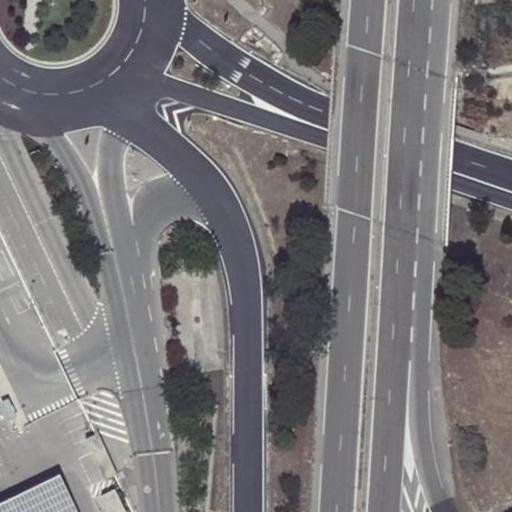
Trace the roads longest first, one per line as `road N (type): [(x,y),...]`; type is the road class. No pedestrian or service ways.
road 1 (trunk): [(369,0),(335,511)]
road 2 (unclassified): [(115,78),(218,204),(244,260),(249,511)]
road 3 (unclassified): [(127,67),(183,98),(511,204)]
road 4 (unclassified): [(511,178),(303,108),(153,2)]
road 5 (unclassified): [(45,99),(111,239),(112,145),(98,89)]
road 6 (trunk): [(400,259),(422,0)]
road 7 (unclassified): [(447,511),(424,436),(420,359),(400,259)]
road 8 (trunk): [(384,511),(400,259)]
